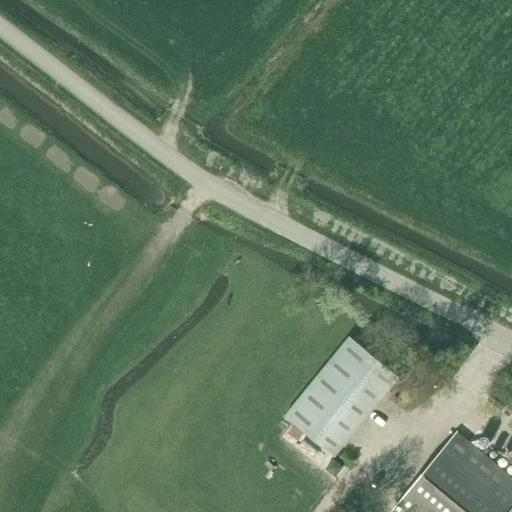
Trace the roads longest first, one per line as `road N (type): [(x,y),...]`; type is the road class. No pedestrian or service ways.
road 1 (tertiary): [(0,26),(210,186),(511,341)]
road 2 (track): [(210,186),(109,304),(43,451),(28,511)]
